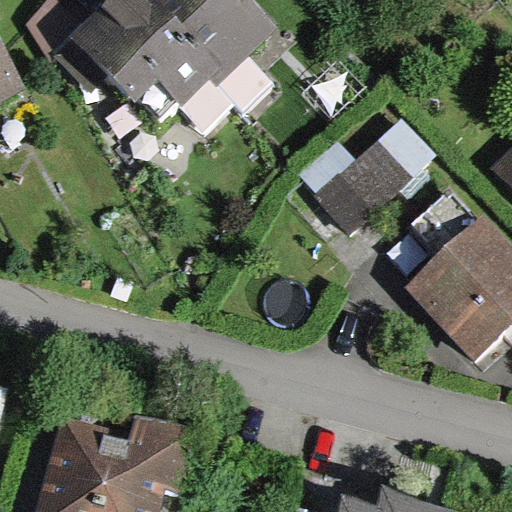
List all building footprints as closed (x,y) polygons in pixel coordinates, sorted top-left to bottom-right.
[(217,85),(228,74),(158,0),(111,0),(56,53),(94,93),(109,78),(133,104),(138,99),(158,119),(175,103),(181,106),(212,79),(217,85)] [(254,0),(158,0),(228,74),(280,28),(254,0)] [(0,35),(0,105),(31,87),(0,35)] [(340,144),(300,179),(351,237),(436,161),(404,125),(359,165),(340,144)] [(511,149),(493,168),(511,187),(511,149)] [(417,232),(443,261),(411,291),(477,363),(511,331),(511,249),(488,223),(483,227),(455,197),(417,232)] [(130,439),(60,421),(37,511),(164,511),(168,498),(187,503),(203,440),(134,423),(130,439)] [(381,511),(357,511),(341,507),(339,511),(414,511),(384,503),(381,511)]
